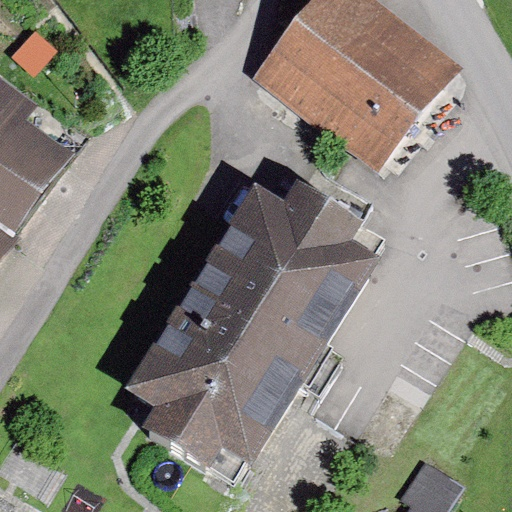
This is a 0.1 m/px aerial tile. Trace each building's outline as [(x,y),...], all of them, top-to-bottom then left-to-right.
[(356,0),(340,0),(260,101),(378,194),(465,86),(356,0)] [(86,141),(0,78),(0,234),(12,243),(86,141)] [(251,218),(129,417),(155,432),(134,467),(208,511),(233,511),(369,289),(251,218)] [(0,260),(12,243),(0,234),(0,260)] [(425,464),(403,499),(415,506),(410,511),(450,511),(465,489),(425,464)]
